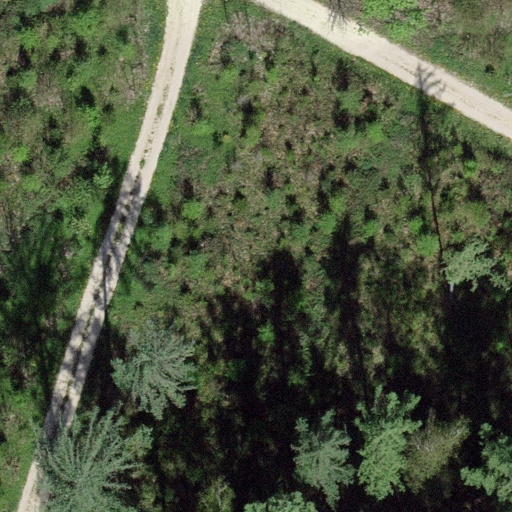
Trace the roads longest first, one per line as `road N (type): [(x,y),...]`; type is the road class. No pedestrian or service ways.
road 1 (track): [(162,0),(161,85),(38,511)]
road 2 (track): [(290,0),(511,119)]
